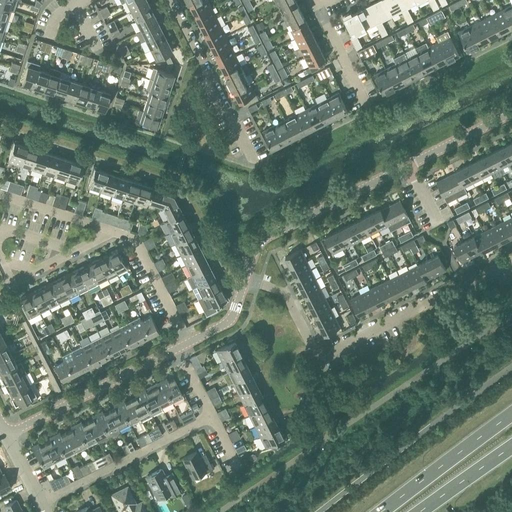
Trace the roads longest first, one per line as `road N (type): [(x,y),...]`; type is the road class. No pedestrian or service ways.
road 1 (residential): [(244,284),(289,301),(322,361),(511,265)]
road 2 (residential): [(244,284),(251,258),(277,232),(511,116)]
road 3 (residential): [(40,505),(211,417)]
road 4 (residential): [(7,437),(176,351)]
road 5 (residential): [(254,168),(171,0)]
road 6 (primary): [(511,414),(384,511)]
road 7 (residential): [(116,233),(132,238),(185,347)]
road 8 (residential): [(0,260),(36,272),(116,233)]
road 9 (residential): [(0,196),(116,233)]
